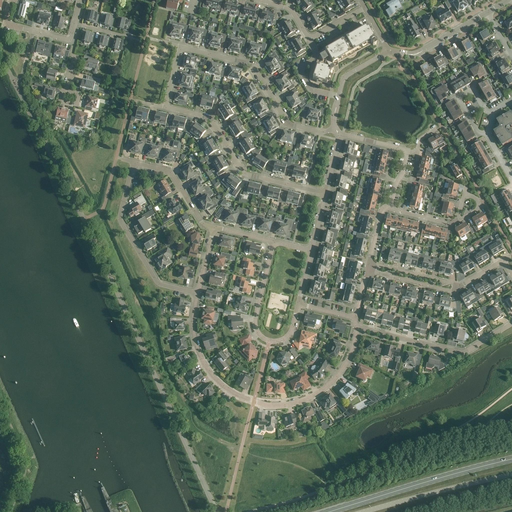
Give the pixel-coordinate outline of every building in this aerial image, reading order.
[(18,17),(25,19),(27,8),(28,9),(29,5),(35,7),(36,3),(25,0),(23,0),(23,3),(22,6),(21,6),(18,17)] [(180,0),(179,0),(172,0),(173,1),(168,0),(166,9),(177,11),(179,3),(179,1),(180,0)] [(204,0),(202,8),(207,9),(207,7),(211,8),(213,0),(204,0)] [(213,0),(211,8),(216,9),(215,11),(220,12),(222,2),(219,1),(219,0),(213,0)] [(352,2),(352,3),(350,0),(342,5),(344,9),(342,10),(344,14),(354,8),(352,6),(353,5),(352,2)] [(398,9),(397,8),(400,7),(399,5),(404,2),(402,0),(394,0),(383,7),(384,8),(386,12),(389,18),(395,15),(393,12),(397,10),(397,9),(398,9)] [(455,0),(457,1),(452,4),(454,9),(455,8),(458,12),(462,10),(462,11),(465,9),(464,9),(468,7),(471,5),(469,1),(468,0),(455,0)] [(226,12),(230,13),(232,3),(229,2),(227,1),(226,3),(223,2),(221,12),(225,13),(226,12)] [(302,10),(304,12),(305,11),(307,14),(315,7),(312,3),(311,4),(308,1),(301,7),(302,10)] [(235,4),(232,3),(230,13),(234,14),(234,15),(238,17),(241,6),(238,5),(238,4),(235,3),(235,4)] [(251,8),(248,7),(245,6),(245,7),(242,6),(239,17),(244,18),(244,16),(248,17),(251,8)] [(252,20),(257,21),(259,11),(256,10),(257,9),(254,8),(251,8),(248,17),(253,18),(252,20)] [(267,22),(269,12),(266,11),(263,10),(263,12),(260,11),(258,21),(262,22),(263,21),(267,22)] [(445,21),(445,22),(448,20),(448,19),(451,17),(447,10),(437,16),(441,23),(445,21)] [(98,14),(97,14),(97,12),(92,11),(92,14),(89,13),(87,20),(90,21),(90,22),(95,24),(96,22),(99,23),(100,16),(97,15),(98,14)] [(317,16),(318,15),(316,11),(307,17),(308,19),(307,20),(309,22),(310,25),(319,20),(317,16)] [(272,13),(269,12),(267,22),(271,23),(271,25),(275,26),(278,15),(275,14),(275,13),(272,13)] [(39,15),(37,23),(42,24),(41,25),(45,26),(45,25),(48,26),(49,22),(52,23),(53,17),(50,16),(51,15),(40,13),(39,15)] [(63,25),(64,20),(61,19),(62,15),(56,13),(54,21),(57,22),(55,29),(61,30),(62,29),(63,29),(64,25),(63,25)] [(112,16),(107,15),(107,18),(104,17),(102,24),(105,25),(105,26),(111,27),(111,26),(114,27),(116,20),(113,19),(113,18),(112,18),(112,16)] [(436,26),(433,21),(431,15),(426,17),(427,20),(423,22),(421,18),(417,20),(423,30),(427,28),(428,31),(432,29),(435,28),(435,27),(436,26)] [(128,22),(127,21),(127,20),(123,19),(122,21),(119,21),(117,28),(120,28),(120,30),(126,31),(126,30),(129,31),(131,24),(128,23),(128,22)] [(290,24),(289,22),(288,22),(286,20),(277,25),(279,29),(281,28),(283,32),(292,27),(290,24)] [(319,20),(310,25),(312,27),(312,28),(313,30),(322,25),(319,20)] [(172,36),(171,37),(175,38),(179,24),(170,22),(168,28),(171,29),(170,36),(172,36)] [(413,40),(420,36),(417,31),(418,31),(418,30),(417,31),(412,22),(409,24),(411,28),(408,30),(410,33),(409,34),(411,37),(412,36),(413,40)] [(181,39),(183,32),(186,32),(188,26),(179,24),(175,38),(179,39),(180,38),(181,39)] [(189,27),(188,33),(191,34),(189,40),(191,41),(191,42),(195,43),(197,32),(198,32),(198,29),(189,27)] [(296,35),(294,33),(295,32),(293,29),(293,30),(292,27),(283,32),(285,36),(284,37),(286,41),(296,35)] [(376,43),(376,42),(375,41),(374,41),(374,40),(375,40),(367,27),(363,29),(372,44),(371,44),(371,45),(372,45),(372,46),(373,46),(374,46),(375,46),(376,45),(376,44),(376,43)] [(367,47),(371,44),(372,44),(363,29),(359,31),(367,47)] [(197,32),(195,43),(199,44),(199,43),(201,43),(202,36),(205,37),(207,31),(203,30),(202,33),(198,32),(197,32)] [(359,31),(354,34),(363,49),(367,47),(359,31)] [(209,32),(207,38),(210,38),(208,45),(210,46),(210,47),(214,48),(217,37),(211,36),(212,32),(209,32)] [(482,33),(477,36),(482,46),(484,45),(488,42),(486,40),(489,38),(485,32),(482,34),(482,33)] [(93,35),(90,34),(87,33),(87,34),(84,34),(82,41),(85,41),(84,44),(89,45),(89,44),(90,44),(91,43),(93,44),(95,37),(92,36),(93,35)] [(354,34),(350,36),(359,51),(363,49),(354,34)] [(217,37),(214,48),(218,49),(218,48),(220,48),(221,44),(222,41),(225,42),(226,36),(221,35),(219,38),(217,37)] [(228,36),(227,42),(230,43),(228,50),(230,50),(230,52),(233,53),(237,39),(228,36)] [(355,54),(359,51),(350,36),(346,39),(355,54)] [(99,48),(104,49),(104,48),(105,48),(106,47),(109,47),(110,40),(107,40),(108,38),(105,38),(102,37),(102,38),(99,37),(97,44),(100,45),(99,48)] [(294,49),(302,44),(301,42),(301,41),(299,39),(298,40),(297,37),(287,43),(290,47),(291,46),(294,49)] [(237,39),(233,53),(237,54),(238,52),(240,53),(241,46),(244,47),(246,41),(242,40),(242,41),(237,39)] [(346,39),(342,41),(351,56),(355,54),(346,39)] [(49,51),(51,44),(45,43),(46,43),(39,41),(36,53),(42,55),(42,56),(50,58),(52,51),(49,51)] [(123,42),(117,41),(117,42),(114,41),(112,48),(115,49),(114,52),(119,53),(119,51),(121,52),(121,50),(124,51),(126,44),(123,43),(123,42)] [(248,41),(246,47),(249,48),(247,55),(249,55),(249,56),(253,57),(256,46),(250,45),(251,42),(248,41)] [(338,44),(346,59),(351,56),(342,41),(338,44)] [(467,53),(476,48),(472,42),(469,44),(467,42),(461,45),(464,49),(463,50),(464,53),(465,52),(466,53),(467,52),(467,53)] [(488,42),(484,45),(487,50),(489,53),(497,48),(495,44),(494,45),(493,43),(490,45),(489,42),(488,42)] [(256,46),(253,57),(257,58),(257,57),(259,58),(261,51),(264,52),(266,45),(262,44),(262,45),(256,44),(256,46)] [(304,47),(302,44),(294,49),(296,53),(294,54),(297,58),(306,52),(304,50),(305,49),(304,47)] [(338,44),(333,46),(342,61),(346,59),(338,44)] [(338,64),(342,61),(333,46),(329,48),(338,64)] [(67,61),(69,54),(70,52),(66,51),(66,49),(60,48),(60,47),(57,47),(56,47),(54,55),(53,58),(60,60),(60,59),(63,60),(67,61)] [(325,51),(328,56),(334,66),(335,66),(336,66),(337,66),(338,64),(329,48),(325,51)] [(489,53),(489,54),(493,61),(499,59),(497,56),(500,54),(499,53),(500,52),(497,48),(489,53)] [(454,61),(462,56),(459,50),(455,52),(454,50),(448,53),(450,57),(449,58),(451,61),(451,60),(452,61),(453,60),(454,61)] [(271,61),(265,65),(266,66),(265,67),(267,70),(280,63),(274,52),(268,56),(271,61)] [(333,68),(334,66),(328,56),(326,57),(324,55),(320,57),(322,62),(326,60),(329,65),(328,69),(333,70),(333,69),(333,68)] [(185,58),(184,62),(195,65),(197,59),(187,56),(187,58),(185,58)] [(92,73),(93,74),(94,75),(95,75),(96,75),(97,74),(97,73),(97,71),(96,70),(95,70),(96,67),(97,68),(99,60),(84,57),(83,60),(85,61),(85,62),(85,63),(83,70),(88,71),(92,72),(92,71),(93,71),(92,73)] [(448,64),(445,58),(441,60),(440,58),(434,61),(436,65),(435,66),(437,69),(438,68),(438,69),(439,68),(440,69),(448,64)] [(499,59),(493,61),(496,67),(497,66),(499,70),(507,65),(504,61),(503,59),(500,61),(499,59)] [(195,65),(184,62),(183,66),(185,66),(184,68),(191,70),(190,73),(196,74),(197,71),(194,70),(195,65)] [(470,71),(467,73),(469,75),(471,74),(474,78),(477,76),(480,62),(479,62),(477,63),(475,68),(470,71)] [(480,62),(477,76),(479,79),(483,77),(485,79),(487,78),(486,75),(482,70),(483,65),(482,62),(480,62)] [(210,68),(207,67),(205,73),(208,74),(214,76),(217,65),(211,63),(210,68)] [(277,65),(267,70),(269,74),(270,73),(271,75),(277,71),(279,74),(284,70),(280,63),(277,65)] [(223,77),(225,69),(222,68),(222,66),(217,65),(214,76),(220,77),(223,77)] [(317,65),(316,70),(333,76),(335,71),(333,70),(328,69),(317,65)] [(499,70),(497,70),(500,76),(502,75),(503,78),(507,76),(508,75),(507,72),(510,71),(509,69),(507,65),(499,70)] [(428,68),(427,67),(426,66),(420,69),(422,73),(422,74),(423,77),(424,76),(424,77),(425,76),(426,77),(435,72),(431,66),(428,68)] [(236,69),(230,68),(230,70),(226,69),(224,78),(228,79),(233,80),(236,69)] [(58,75),(58,72),(48,69),(46,79),(51,80),(50,81),(55,82),(56,77),(56,76),(56,75),(58,75)] [(242,71),(236,69),(233,80),(239,82),(242,71)] [(316,70),(314,75),(331,80),(333,76),(316,70)] [(282,78),(276,82),(277,83),(276,84),(278,87),(287,82),(284,77),(287,75),(285,72),(280,75),(282,78)] [(182,75),(182,77),(181,76),(180,80),(193,84),(194,78),(195,79),(196,75),(190,74),(189,77),(182,75)] [(465,74),(460,77),(461,79),(465,87),(466,87),(470,84),(469,82),(472,81),(470,79),(468,80),(466,77),(465,74)] [(330,85),(331,80),(314,75),(313,79),(330,85)] [(503,78),(502,79),(507,88),(511,85),(511,84),(511,77),(509,78),(507,76),(503,78)] [(98,87),(100,80),(89,77),(88,81),(82,80),(81,84),(79,85),(80,88),(84,89),(84,90),(89,92),(89,90),(93,92),(94,86),(98,87)] [(461,79),(456,83),(460,90),(465,87),(461,79)] [(186,88),(186,91),(192,92),(192,90),(192,89),(193,84),(180,80),(179,84),(180,85),(179,86),(186,88)] [(278,87),(280,91),(281,90),(282,92),(288,88),(290,91),(295,87),(293,85),(292,85),(290,80),(287,82),(278,87)] [(481,81),(478,83),(480,85),(479,86),(482,91),(489,87),(491,86),(489,80),(482,84),(481,81)] [(252,83),(242,89),(245,94),(255,88),(252,83)] [(456,83),(451,85),(455,93),(460,90),(456,83)] [(431,89),(431,91),(445,95),(448,93),(445,88),(448,87),(447,85),(444,86),(438,89),(434,88),(431,89)] [(55,90),(54,89),(46,87),(44,94),(47,95),(47,98),(54,100),(56,93),(54,93),(55,90)] [(489,87),(482,91),(485,97),(492,92),(489,87)] [(245,94),(248,99),(245,101),(247,103),(256,98),(256,95),(258,94),(255,88),(245,94)] [(292,95),(286,99),(287,100),(286,101),(288,104),(298,99),(295,94),(298,92),(296,89),(291,92),(292,95)] [(431,91),(430,93),(432,95),(437,96),(440,102),(441,104),(444,103),(442,100),(447,98),(445,95),(431,91)] [(492,92),(485,97),(488,102),(492,99),(494,98),(495,97),(492,92)] [(176,96),(174,101),(178,102),(178,105),(186,107),(187,103),(189,97),(192,98),(193,95),(185,93),(184,96),(177,94),(177,96),(176,96)] [(206,109),(208,99),(209,96),(200,94),(198,100),(201,101),(200,107),(203,108),(203,109),(206,109)] [(218,99),(209,96),(208,99),(206,109),(208,110),(209,109),(212,110),(213,104),(216,105),(218,99)] [(92,108),(95,109),(98,100),(88,98),(86,106),(85,106),(84,110),(91,112),(92,108)] [(298,99),(288,105),(290,108),(291,107),(292,109),(298,105),(300,108),(303,106),(305,104),(302,100),(300,101),(298,99)] [(248,105),(250,108),(252,106),(255,111),(265,106),(262,100),(259,102),(256,100),(248,105)] [(219,114),(221,117),(230,111),(235,107),(234,105),(229,104),(227,101),(223,103),(221,104),(223,108),(218,111),(220,114),(219,114)] [(453,101),(445,106),(448,110),(448,111),(456,106),(453,101)] [(302,110),(301,110),(308,112),(306,119),(308,119),(308,121),(312,121),(315,111),(312,110),(311,110),(312,107),(306,105),(306,106),(302,110)] [(255,111),(259,117),(259,116),(260,119),(266,116),(264,113),(268,111),(265,106),(255,111)] [(456,106),(448,111),(451,116),(459,111),(456,106)] [(58,108),(56,117),(61,118),(61,122),(66,123),(65,124),(69,125),(71,117),(68,116),(69,111),(58,108)] [(141,121),(144,109),(138,108),(137,113),(133,112),(131,121),(135,122),(135,120),(141,121)] [(144,109),(141,121),(146,122),(146,124),(150,125),(152,117),(148,116),(150,111),(144,109)] [(315,111),(312,121),(316,122),(316,121),(318,122),(320,115),(323,116),(324,110),(321,109),(320,112),(315,111)] [(233,115),(230,111),(221,117),(222,119),(223,118),(225,121),(230,118),(232,121),(237,118),(235,114),(233,115)] [(459,111),(451,116),(454,121),(462,117),(459,111)] [(88,115),(80,113),(77,113),(75,120),(72,119),(70,127),(74,128),(74,126),(85,129),(88,115)] [(154,123),(160,124),(162,114),(156,113),(155,118),(152,117),(150,125),(153,126),(154,123)] [(505,130),(505,128),(511,125),(511,127),(511,113),(505,117),(505,116),(504,116),(503,117),(503,118),(498,121),(500,124),(497,126),(497,128),(498,130),(495,132),(498,138),(497,138),(498,139),(498,140),(499,139),(503,146),(511,140),(511,136),(510,134),(508,135),(505,130)] [(168,115),(162,114),(160,124),(165,126),(165,127),(169,128),(170,122),(167,121),(168,115)] [(170,122),(169,128),(170,128),(169,131),(172,132),(175,130),(175,128),(178,129),(181,119),(175,117),(173,123),(170,122)] [(258,123),(259,126),(263,124),(266,129),(275,123),(272,118),(268,120),(267,117),(258,123)] [(243,126),(237,118),(232,121),(234,125),(229,128),(231,131),(230,131),(231,133),(241,128),(243,126)] [(189,127),(185,126),(186,120),(181,119),(178,129),(184,130),(183,132),(186,133),(189,127)] [(266,129),(269,134),(269,133),(271,136),(276,133),(275,130),(279,128),(275,123),(266,129)] [(465,123),(458,127),(461,132),(468,128),(465,123)] [(193,129),(189,127),(186,133),(189,135),(190,133),(195,136),(201,128),(196,124),(193,129)] [(205,140),(201,138),(206,131),(201,128),(195,136),(199,140),(197,143),(199,145),(205,140)] [(243,132),(241,128),(231,133),(233,136),(234,135),(235,138),(240,135),(242,138),(248,135),(246,131),(243,132)] [(468,128),(461,132),(464,137),(471,133),(468,128)] [(280,142),(286,143),(289,132),(283,131),(282,136),(279,135),(277,141),(280,142)] [(289,132),(286,143),(292,145),(292,144),(295,145),(296,139),(293,138),(294,134),(289,132)] [(471,133),(464,137),(467,142),(474,138),(471,133)] [(241,148),(242,150),(251,145),(248,140),(252,138),(250,134),(248,135),(242,138),(245,142),(240,145),(241,148)] [(432,137),(438,147),(439,149),(440,150),(445,147),(445,146),(447,145),(444,139),(442,141),(438,135),(436,136),(435,135),(432,137)] [(130,136),(128,144),(131,145),(130,152),(131,152),(131,153),(135,154),(138,143),(135,143),(135,137),(130,136)] [(298,140),(296,148),(299,149),(300,147),(305,148),(308,137),(302,136),(301,140),(298,140)] [(305,148),(311,150),(310,152),(313,153),(316,144),(313,143),(314,139),(308,137),(305,148)] [(439,149),(438,147),(432,137),(429,139),(430,140),(428,141),(431,147),(429,148),(432,154),(434,152),(439,149)] [(138,143),(135,154),(139,155),(139,154),(140,154),(141,154),(142,148),(145,149),(147,140),(142,139),(142,141),(140,144),(138,143)] [(147,140),(145,149),(148,149),(147,156),(148,156),(148,157),(152,158),(154,147),(155,147),(155,145),(152,144),(152,141),(147,140)] [(207,143),(205,140),(199,145),(201,147),(203,146),(206,151),(215,146),(212,140),(207,143)] [(474,145),(473,143),(467,146),(472,153),(474,152),(483,147),(480,142),(474,145)] [(154,147),(152,158),(156,159),(156,158),(158,158),(159,154),(159,153),(159,152),(162,153),(164,146),(164,144),(160,143),(157,148),(154,147)] [(251,152),(253,155),(258,150),(256,148),(254,149),(251,145),(242,150),(243,153),(244,152),(246,155),(251,152)] [(164,146),(162,153),(165,153),(165,155),(163,160),(164,160),(165,160),(165,161),(169,162),(172,148),(164,146)] [(205,159),(206,162),(210,160),(215,157),(213,154),(217,151),(218,151),(215,146),(206,151),(209,156),(208,157),(205,159)] [(474,152),(476,157),(486,151),(483,147),(474,152)] [(172,148),(169,162),(173,163),(173,162),(174,163),(175,158),(176,158),(176,156),(179,157),(180,150),(178,150),(172,148)] [(345,148),(343,154),(350,156),(349,159),(351,159),(356,160),(358,152),(354,151),(345,148)] [(255,167),(257,168),(263,159),(259,156),(261,152),(258,150),(253,155),(257,158),(253,164),(255,166),(255,167)] [(376,156),(387,158),(388,153),(377,150),(376,156)] [(488,156),(486,151),(476,157),(479,161),(488,156)] [(425,158),(422,157),(420,163),(430,165),(432,157),(425,155),(425,158)] [(376,156),(374,161),(386,164),(387,158),(376,156)] [(479,161),(481,165),(491,160),(488,156),(479,161)] [(217,160),(215,157),(210,160),(212,164),(213,163),(216,168),(225,162),(222,157),(217,160)] [(267,164),(270,166),(273,160),(270,158),(268,162),(263,159),(257,168),(260,170),(260,169),(263,170),(267,164)] [(342,160),(341,165),(350,168),(353,168),(355,163),(356,160),(351,159),(349,159),(349,161),(342,160)] [(278,175),(281,162),(276,161),(273,160),(270,166),(274,167),(273,173),(276,173),(276,174),(278,175)] [(493,165),(491,160),(481,165),(484,170),(482,171),(484,174),(489,171),(488,168),(493,165)] [(373,166),(375,167),(385,169),(386,164),(374,161),(373,166)] [(185,169),(181,172),(181,173),(182,173),(181,173),(183,177),(192,171),(191,169),(193,167),(191,162),(185,166),(187,168),(185,169)] [(228,167),(225,162),(216,168),(219,172),(216,174),(218,176),(225,172),(223,170),(228,167)] [(281,162),(278,175),(281,176),(281,175),(284,175),(286,170),(290,171),(291,164),(281,162)] [(447,170),(451,175),(453,174),(456,179),(457,179),(458,180),(462,178),(461,176),(462,176),(460,173),(463,171),(458,163),(456,165),(455,163),(449,167),(450,168),(447,170)] [(301,167),(291,164),(290,171),(293,172),(292,177),(295,178),(295,179),(298,180),(300,169),(301,167)] [(341,165),(339,171),(346,173),(345,175),(347,176),(351,177),(352,174),(349,173),(350,168),(341,165)] [(373,175),(379,176),(380,174),(383,174),(385,169),(375,167),(373,175)] [(303,170),(300,169),(298,180),(300,180),(301,179),(304,180),(305,174),(308,175),(310,169),(306,168),(305,168),(304,169),(303,170)] [(192,171),(183,177),(185,180),(186,180),(187,181),(191,179),(192,178),(194,180),(199,177),(200,177),(201,176),(199,172),(194,174),(192,171)] [(427,175),(418,173),(416,179),(420,179),(419,182),(425,184),(427,175)] [(228,190),(230,187),(236,179),(231,175),(228,180),(226,178),(221,183),(228,190)] [(338,177),(336,182),(346,185),(347,179),(351,180),(351,177),(347,176),(345,175),(345,178),(338,177)] [(373,176),(372,180),(370,179),(368,184),(369,184),(371,185),(380,187),(381,182),(378,181),(379,178),(373,176)] [(194,184),(190,187),(191,188),(190,188),(192,192),(201,186),(200,184),(202,182),(199,177),(194,180),(196,183),(194,184)] [(241,182),(236,179),(230,187),(235,191),(232,195),(235,197),(241,189),(238,187),(241,182)] [(449,184),(447,190),(458,192),(459,189),(458,189),(458,186),(452,185),(453,182),(447,180),(446,183),(449,184)] [(167,185),(168,185),(165,181),(157,186),(159,190),(160,189),(164,197),(161,199),(163,202),(169,199),(167,196),(171,193),(167,185)] [(247,196),(247,193),(253,195),(255,184),(250,183),(248,188),(245,188),(243,195),(247,196)] [(261,186),(255,184),(253,195),(259,196),(258,198),(262,199),(264,192),(260,191),(261,186)] [(425,185),(418,184),(418,187),(415,186),(413,191),(423,194),(425,185)] [(201,186),(192,192),(194,195),(195,195),(196,196),(200,194),(200,193),(201,193),(203,195),(210,191),(208,187),(203,189),(201,186)] [(268,193),(264,192),(262,199),(266,199),(266,198),(272,200),(275,189),(269,188),(268,193)] [(279,196),(281,191),(275,189),(272,200),(278,201),(277,202),(282,203),(283,197),(279,196)] [(458,196),(458,192),(447,190),(446,195),(443,195),(442,198),(448,199),(449,196),(456,198),(456,195),(458,196)] [(495,194),(497,197),(499,195),(502,200),(511,195),(508,190),(502,193),(501,191),(495,194)] [(203,199),(199,201),(199,202),(200,203),(199,203),(201,206),(210,201),(209,199),(213,195),(210,191),(203,195),(204,198),(203,199)] [(423,194),(413,191),(412,196),(421,199),(424,199),(425,194),(423,194)] [(287,198),(283,197),(282,203),(285,204),(286,203),(292,204),(294,194),(288,193),(287,198)] [(300,195),(294,194),(292,204),(297,206),(297,207),(301,208),(303,200),(301,199),(299,199),(300,195)] [(504,204),(511,199),(511,197),(511,195),(502,200),(504,204)] [(130,217),(131,217),(135,215),(136,216),(139,214),(138,213),(141,211),(141,210),(141,208),(140,206),(146,202),(142,196),(134,201),(135,204),(130,207),(130,208),(129,212),(128,213),(128,214),(128,215),(128,216),(129,216),(129,217),(130,217)] [(332,199),(331,205),(338,206),(337,209),(343,211),(345,205),(341,204),(342,201),(332,199)] [(167,203),(171,208),(170,209),(173,215),(182,209),(178,204),(177,205),(173,200),(167,203)] [(444,203),(443,209),(454,212),(454,208),(453,208),(454,206),(447,204),(448,201),(442,200),(441,203),(444,203)] [(210,201),(201,206),(203,210),(204,209),(205,211),(207,209),(211,216),(215,210),(214,209),(217,207),(215,202),(212,203),(210,201)] [(375,208),(366,206),(363,205),(362,209),(361,209),(360,213),(370,216),(371,213),(374,213),(375,208)] [(220,209),(215,216),(218,219),(222,213),(226,215),(226,216),(226,217),(225,221),(226,221),(226,222),(230,223),(232,213),(233,212),(233,210),(222,207),(222,209),(220,209)] [(232,213),(230,223),(234,224),(234,223),(235,223),(236,224),(237,219),(237,217),(240,218),(242,210),(238,209),(235,213),(232,213)] [(453,215),(454,212),(443,209),(441,215),(451,217),(451,215),(453,215)] [(242,210),(240,218),(243,219),(243,220),(243,221),(241,225),(243,225),(243,226),(247,227),(249,217),(247,216),(246,211),(242,210)] [(329,213),(328,218),(340,221),(342,215),(343,212),(337,210),(336,214),(329,213)] [(140,224),(134,228),(138,235),(144,231),(145,233),(151,230),(145,221),(151,217),(148,213),(141,217),(143,219),(139,222),(140,224)] [(190,225),(188,221),(189,219),(185,213),(180,216),(182,219),(179,221),(183,227),(180,229),(183,234),(194,227),(192,223),(190,225)] [(482,213),(480,215),(479,213),(476,215),(482,225),(487,222),(489,224),(491,223),(488,217),(485,219),(482,213)] [(360,214),(357,222),(361,223),(371,225),(372,220),(367,219),(365,218),(366,215),(360,214)] [(249,217),(247,227),(251,228),(251,227),(251,228),(252,228),(253,223),(254,223),(254,221),(257,222),(258,216),(253,215),(252,218),(249,217)] [(477,228),(482,225),(476,215),(473,217),(474,218),(472,219),(475,225),(473,227),(476,232),(479,230),(477,228)] [(258,216),(257,222),(260,223),(259,224),(259,225),(258,229),(259,229),(260,230),(263,231),(266,221),(263,220),(263,217),(258,216)] [(275,220),(274,226),(277,227),(276,228),(276,229),(275,233),(276,234),(277,234),(276,235),(280,235),(283,225),(284,222),(280,221),(280,219),(276,218),(275,219),(275,220)] [(329,224),(328,228),(332,230),(338,231),(339,228),(340,221),(328,218),(326,224),(329,224)] [(266,221),(263,231),(267,232),(268,231),(268,232),(269,232),(270,227),(271,225),(274,226),(275,220),(270,219),(269,222),(266,221)] [(283,225),(280,235),(284,236),(285,236),(286,236),(287,231),(287,230),(290,230),(291,227),(292,222),(288,221),(285,226),(283,225)] [(414,223),(411,232),(420,234),(421,228),(418,227),(419,224),(414,223)] [(462,224),(459,225),(465,235),(470,232),(471,235),(474,233),(471,228),(468,229),(465,224),(463,225),(462,224)] [(464,236),(465,235),(459,225),(456,227),(457,228),(455,230),(458,235),(455,237),(459,244),(462,242),(460,238),(461,239),(462,239),(464,237),(465,236),(464,236)] [(429,238),(432,227),(426,226),(426,229),(423,228),(421,236),(423,237),(429,238)] [(429,238),(429,240),(434,241),(435,237),(437,228),(432,227),(429,238)] [(357,232),(356,236),(361,237),(361,235),(368,236),(369,231),(360,228),(359,232),(357,232)] [(324,232),(323,237),(336,241),(338,231),(332,230),(331,234),(324,232)] [(447,234),(448,231),(442,230),(440,239),(439,241),(444,242),(444,240),(448,241),(450,235),(447,234)] [(199,246),(201,239),(197,234),(196,234),(194,231),(190,233),(192,237),(191,238),(192,238),(191,239),(191,242),(192,243),(192,244),(193,244),(192,250),(191,249),(189,256),(196,258),(198,251),(197,251),(198,245),(199,246)] [(144,240),(147,245),(144,246),(147,252),(153,248),(154,249),(157,247),(153,241),(156,240),(153,235),(144,240)] [(498,235),(495,237),(497,240),(492,243),(494,245),(499,253),(503,251),(501,246),(503,244),(498,235)] [(228,237),(223,236),(222,239),(221,239),(220,242),(219,242),(219,245),(219,246),(229,248),(230,245),(233,246),(234,239),(228,237)] [(356,236),(355,241),(357,242),(356,245),(365,248),(367,242),(366,242),(360,240),(361,237),(356,236)] [(323,237),(322,243),(328,245),(328,247),(334,249),(336,241),(323,237)] [(492,242),(484,246),(489,254),(491,252),(494,256),(499,253),(494,245),(492,243),(492,242)] [(246,248),(246,249),(250,250),(249,253),(259,255),(261,249),(255,248),(256,245),(254,244),(247,243),(246,248)] [(320,249),(319,254),(332,257),(334,249),(328,247),(323,246),(323,249),(320,249)] [(481,253),(479,254),(484,262),(489,260),(486,255),(489,254),(484,246),(479,250),(481,253)] [(172,256),(167,248),(158,254),(160,257),(155,261),(157,264),(156,265),(160,271),(167,268),(166,267),(170,265),(166,259),(172,256)] [(393,262),(397,250),(391,248),(388,261),(393,262)] [(400,258),(403,258),(405,251),(397,249),(397,250),(393,262),(399,263),(400,258)] [(351,253),(350,258),(355,260),(356,257),(363,258),(364,253),(354,250),(352,250),(352,253),(351,253)] [(405,251),(403,258),(406,259),(405,265),(410,266),(413,255),(414,252),(408,251),(408,252),(405,251)] [(413,255),(410,266),(416,267),(417,262),(420,263),(422,255),(419,254),(419,253),(414,252),(413,255)] [(474,253),(469,256),(473,261),(475,260),(479,265),(484,262),(479,254),(476,256),(474,253)] [(225,260),(230,261),(231,256),(223,254),(222,258),(216,257),(214,266),(217,266),(217,269),(221,270),(222,268),(223,268),(225,260)] [(332,257),(319,254),(317,260),(320,260),(319,263),(329,266),(332,257)] [(430,257),(422,255),(420,263),(423,263),(422,269),(427,270),(430,261),(430,257)] [(469,256),(462,260),(469,271),(474,269),(470,263),(473,261),(469,256)] [(430,261),(427,270),(433,272),(434,265),(437,266),(439,260),(439,259),(433,258),(432,262),(430,261)] [(247,270),(245,275),(253,277),(255,268),(252,268),(253,265),(250,264),(251,260),(243,259),(241,266),(244,266),(243,269),(247,270)] [(348,265),(347,268),(350,269),(360,271),(361,265),(354,264),(355,261),(350,260),(348,265)] [(439,260),(437,266),(440,266),(439,273),(444,274),(447,263),(444,262),(444,261),(439,260)] [(469,271),(462,260),(457,263),(457,262),(455,263),(456,269),(460,269),(464,274),(469,271)] [(452,269),(456,269),(455,263),(453,263),(447,261),(447,263),(444,274),(450,276),(451,269),(452,269)] [(316,266),(315,271),(324,274),(326,268),(329,269),(329,266),(319,263),(319,266),(316,266)] [(189,270),(189,269),(181,267),(181,268),(179,268),(178,274),(179,274),(178,278),(186,280),(187,278),(193,279),(195,271),(189,270)] [(216,273),(215,276),(211,275),(209,283),(220,286),(221,281),(224,282),(226,275),(216,273)] [(503,278),(499,273),(495,276),(501,287),(509,282),(506,277),(503,278)] [(357,282),(358,276),(349,274),(347,274),(345,282),(350,283),(350,280),(357,282)] [(501,287),(495,276),(490,278),(493,283),(490,285),(494,291),(501,287)] [(245,283),(246,279),(238,277),(237,284),(240,285),(240,288),(243,289),(242,292),(250,294),(251,287),(248,287),(248,283),(245,283)] [(372,289),(377,291),(379,281),(376,280),(376,281),(374,281),(373,282),(370,281),(368,290),(372,291),(372,289)] [(312,282),(310,288),(320,290),(324,291),(325,286),(326,283),(323,282),(320,281),(319,284),(317,284),(312,282)] [(383,282),(379,281),(377,291),(382,292),(382,293),(385,294),(386,293),(385,293),(387,286),(384,285),(385,283),(382,283),(383,282)] [(350,283),(345,282),(343,290),(345,291),(354,293),(355,288),(349,286),(350,283)] [(487,296),(494,291),(490,285),(487,286),(485,282),(480,285),(485,293),(487,296)] [(388,296),(393,297),(396,285),(393,284),(393,285),(391,285),(390,286),(387,286),(385,293),(386,293),(389,294),(388,296)] [(399,286),(396,285),(393,297),(398,298),(399,296),(399,295),(402,296),(404,290),(401,289),(401,287),(399,287),(399,286)] [(482,294),(485,293),(480,285),(475,287),(478,292),(475,294),(479,300),(483,298),(483,296),(482,294)] [(411,299),(413,289),(410,288),(409,289),(407,289),(407,290),(404,290),(402,296),(405,297),(405,300),(410,301),(411,299)] [(416,299),(419,300),(421,294),(418,293),(418,291),(416,291),(416,290),(413,289),(411,299),(416,300),(416,299)] [(213,290),(212,293),(207,292),(205,298),(215,301),(216,297),(220,298),(222,292),(213,290)] [(474,303),(479,300),(475,294),(472,295),(470,291),(465,294),(472,305),(474,303)] [(422,304),(427,305),(430,293),(426,292),(426,293),(424,293),(424,295),(421,294),(419,300),(422,301),(422,302),(422,304)] [(433,303),(436,304),(437,298),(434,297),(435,296),(433,295),(433,294),(430,293),(427,305),(431,307),(432,304),(433,304),(433,303)] [(467,308),(472,305),(465,294),(460,296),(467,308)] [(351,304),(353,298),(343,296),(342,301),(339,300),(338,303),(346,305),(347,303),(351,304)] [(239,297),(237,302),(236,302),(235,309),(244,311),(246,305),(244,304),(246,298),(239,297)] [(442,307),(444,307),(446,297),(443,297),(443,298),(441,297),(440,299),(437,298),(436,304),(435,308),(439,309),(442,307)] [(450,298),(446,297),(444,307),(449,308),(453,309),(456,309),(455,302),(452,303),(451,303),(452,300),(449,299),(450,298)] [(183,304),(183,300),(177,299),(176,305),(175,305),(174,312),(184,314),(185,307),(182,306),(182,304),(183,304)] [(363,312),(366,313),(364,320),(369,322),(373,309),(367,308),(368,307),(364,306),(363,312)] [(214,313),(213,313),(214,309),(207,308),(206,312),(203,311),(202,320),(205,320),(204,324),(210,325),(211,322),(216,323),(218,314),(214,313)] [(498,308),(489,313),(494,321),(500,318),(501,319),(504,317),(498,308)] [(373,309),(369,322),(375,323),(376,320),(379,320),(381,310),(378,309),(378,310),(373,309)] [(381,310),(379,320),(382,321),(381,325),(386,326),(389,316),(389,313),(384,312),(384,311),(381,310)] [(311,317),(305,316),(304,323),(308,324),(307,327),(314,328),(315,325),(317,320),(321,321),(322,317),(312,314),(311,317)] [(393,320),(396,321),(398,314),(395,314),(394,317),(389,316),(386,326),(392,327),(393,320)] [(398,329),(403,330),(405,320),(400,319),(401,315),(398,314),(396,321),(399,321),(398,329)] [(232,328),(233,328),(233,331),(239,330),(239,327),(243,327),(242,320),(241,320),(241,317),(228,318),(228,324),(231,324),(232,328)] [(411,324),(413,325),(415,318),(412,318),(411,320),(406,319),(405,320),(403,330),(403,331),(405,332),(405,331),(408,331),(410,324),(411,324)] [(414,333),(420,334),(422,324),(423,321),(418,320),(418,319),(415,318),(413,325),(416,325),(414,333)] [(486,327),(481,318),(472,324),(478,333),(481,331),(480,330),(486,327)] [(181,323),(181,320),(170,319),(170,325),(170,326),(171,326),(171,327),(172,328),(173,328),(175,328),(175,331),(184,331),(184,323),(181,323)] [(334,330),(335,330),(340,331),(339,333),(344,334),(346,326),(342,325),(342,322),(334,320),(333,326),(332,326),(332,327),(332,328),(332,329),(333,329),(334,330)] [(427,326),(422,324),(420,334),(425,335),(427,328),(430,329),(431,323),(428,322),(427,326)] [(433,336),(437,337),(437,335),(443,337),(446,328),(440,326),(440,324),(440,323),(438,322),(436,323),(436,325),(433,336)] [(453,330),(453,332),(455,333),(453,341),(456,342),(456,341),(458,341),(458,343),(462,344),(463,341),(464,341),(465,341),(466,341),(466,340),(467,340),(467,339),(468,338),(468,337),(468,336),(467,335),(467,334),(466,334),(465,333),(465,332),(453,330)] [(301,336),(300,339),(299,339),(293,343),(298,350),(305,345),(310,346),(310,343),(315,343),(317,335),(305,332),(304,336),(301,336)] [(207,339),(202,341),(204,347),(205,347),(205,348),(206,351),(216,348),(215,345),(213,339),(216,338),(214,333),(206,336),(207,339)] [(253,348),(254,347),(250,342),(247,336),(239,340),(242,346),(243,345),(247,348),(241,353),(244,357),(249,362),(250,360),(254,357),(256,358),(258,352),(253,348)] [(187,349),(184,337),(175,340),(177,351),(187,349)] [(329,356),(327,360),(331,362),(333,358),(336,359),(338,354),(338,355),(339,352),(341,347),(338,346),(340,343),(333,340),(331,343),(334,344),(332,348),(331,347),(330,347),(329,348),(329,349),(329,350),(329,351),(330,352),(329,356)] [(375,351),(375,354),(380,356),(381,350),(378,349),(379,345),(368,342),(368,343),(367,344),(366,346),(367,348),(367,349),(375,351)] [(384,350),(383,353),(385,354),(384,357),(392,359),(392,356),(398,357),(400,351),(391,349),(391,348),(386,346),(385,350),(384,350)] [(286,365),(287,365),(290,359),(290,358),(293,356),(295,359),(299,356),(293,348),(289,351),(289,352),(286,354),(280,354),(277,360),(281,365),(282,365),(282,366),(283,367),(284,367),(286,367),(286,366),(286,365)] [(218,360),(215,363),(222,372),(227,367),(223,362),(227,360),(221,353),(216,357),(218,360)] [(405,358),(404,362),(405,363),(412,365),(412,366),(413,367),(415,368),(416,367),(417,366),(419,366),(420,361),(416,360),(417,356),(411,355),(412,354),(408,353),(408,354),(407,354),(406,358),(405,358)] [(185,358),(184,355),(179,358),(181,363),(180,365),(187,368),(188,365),(192,363),(190,358),(187,359),(187,358),(186,358),(185,358)] [(441,359),(430,356),(428,364),(427,364),(426,367),(432,369),(434,368),(434,366),(438,366),(437,369),(438,371),(445,368),(442,363),(440,363),(441,359)] [(317,366),(315,366),(312,367),(311,369),(311,371),(312,372),(310,373),(315,381),(320,377),(322,376),(326,370),(325,370),(328,364),(322,360),(318,367),(317,366)] [(356,377),(362,380),(363,382),(364,382),(366,382),(366,380),(366,379),(370,369),(359,364),(356,372),(358,373),(356,377)] [(200,382),(199,381),(203,378),(199,372),(196,374),(193,369),(187,374),(190,378),(194,385),(200,382)] [(294,382),(290,383),(294,391),(301,387),(304,391),(306,389),(311,386),(307,380),(309,378),(305,372),(293,380),(294,382)] [(245,379),(241,377),(236,385),(243,389),(246,384),(249,385),(252,379),(246,376),(245,379)] [(212,389),(207,384),(203,388),(200,385),(195,390),(200,395),(202,393),(205,396),(206,395),(209,398),(214,393),(211,390),(212,389)] [(275,385),(267,385),(267,393),(275,393),(277,393),(279,393),(281,393),(281,389),(285,389),(285,384),(275,384),(275,385)] [(345,401),(354,394),(357,389),(351,385),(350,386),(347,384),(345,387),(341,390),(338,393),(345,401)] [(324,409),(328,406),(330,410),(337,406),(330,395),(323,399),(324,401),(321,404),(324,409)] [(348,410),(342,403),(338,406),(344,413),(348,410)] [(308,408),(304,410),(305,411),(302,412),(304,416),(301,417),(303,423),(311,420),(310,417),(314,415),(311,408),(308,409),(308,408)] [(320,412),(316,415),(320,423),(324,420),(320,412)] [(293,425),(293,427),(297,426),(294,414),(290,416),(290,417),(284,419),(286,427),(293,425)] [(277,420),(275,420),(275,418),(268,417),(267,420),(258,420),(258,426),(267,427),(267,428),(267,430),(269,432),(271,432),(274,431),(274,428),(274,424),(277,424),(277,420)]
